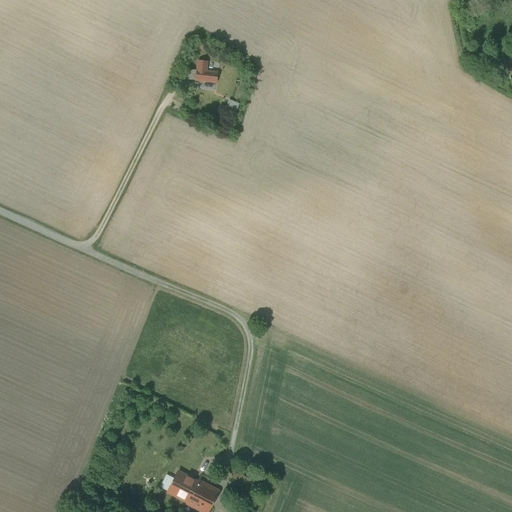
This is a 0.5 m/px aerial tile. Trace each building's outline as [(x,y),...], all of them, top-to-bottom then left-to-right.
[(220,65),(196,63),(194,83),(218,85),(220,65)] [(225,107),(236,112),(239,103),(228,98),(225,107)] [(198,483),(178,474),(169,492),(188,501),(198,483)] [(247,488),(229,479),(226,487),(244,496),(247,488)] [(202,511),(207,511),(218,491),(199,481),(198,483),(188,501),(187,504),(202,511)]
